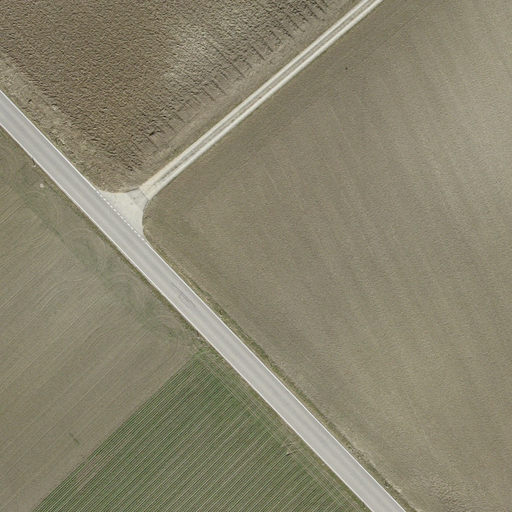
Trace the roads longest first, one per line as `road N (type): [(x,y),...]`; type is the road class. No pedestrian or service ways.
road 1 (tertiary): [(0,107),(390,511)]
road 2 (track): [(374,0),(111,222)]
